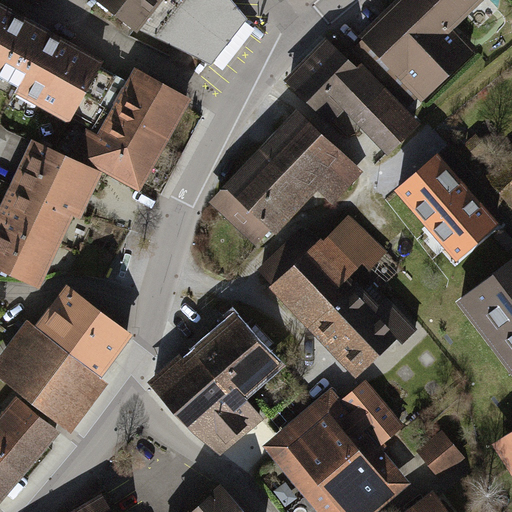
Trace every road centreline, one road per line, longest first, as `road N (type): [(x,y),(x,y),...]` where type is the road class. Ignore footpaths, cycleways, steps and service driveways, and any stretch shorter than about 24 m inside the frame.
road 1 (tertiary): [(153,310),(184,201),(227,114),(299,34)]
road 2 (residential): [(262,511),(131,392)]
road 3 (tertiary): [(28,511),(84,460),(131,392)]
road 4 (residential): [(153,310),(68,281),(0,289)]
